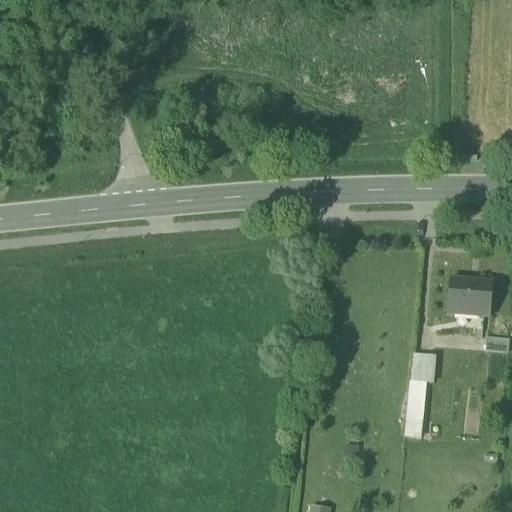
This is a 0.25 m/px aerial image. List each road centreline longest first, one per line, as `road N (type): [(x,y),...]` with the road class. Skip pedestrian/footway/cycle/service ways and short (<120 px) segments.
road 1 (secondary): [(511,193),(147,207)]
road 2 (unclassified): [(147,207),(67,0)]
road 3 (secondary): [(147,207),(0,222)]
